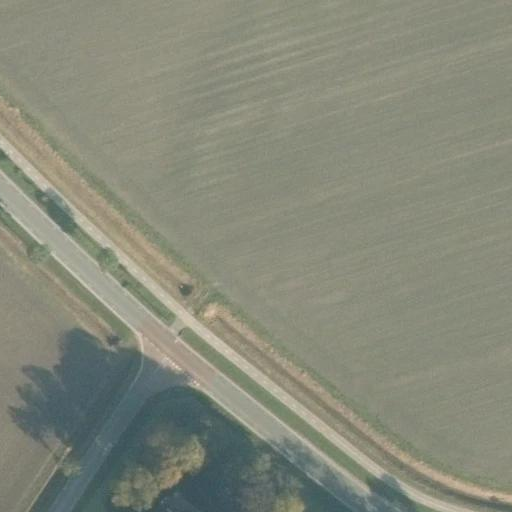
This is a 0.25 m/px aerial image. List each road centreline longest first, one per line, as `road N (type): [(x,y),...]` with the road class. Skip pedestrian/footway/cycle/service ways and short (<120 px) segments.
road 1 (secondary): [(376,511),(167,348)]
road 2 (secondary): [(167,348),(0,188)]
road 3 (tertiary): [(60,511),(167,348)]
